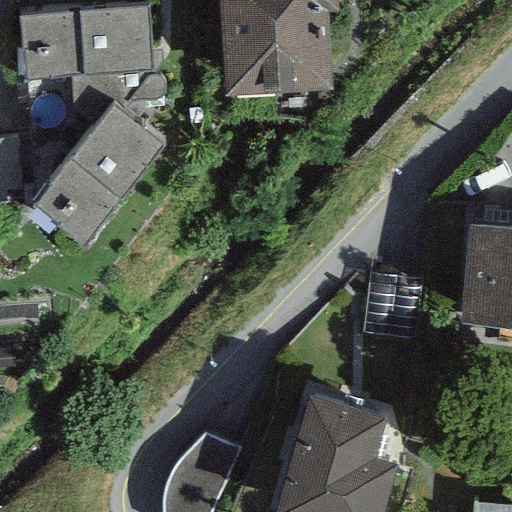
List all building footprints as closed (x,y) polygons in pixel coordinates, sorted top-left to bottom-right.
[(146,0),(95,0),(19,4),(22,67),(70,64),(115,62),(149,60),(146,0)] [(219,0),(225,79),(332,72),(327,0),(219,0)] [(115,62),(70,64),(75,139),(35,192),(83,234),(164,135),(118,97),(115,62)] [(34,136),(0,136),(0,187),(34,188),(34,136)] [(511,222),(462,218),(453,315),(511,319),(511,222)] [(386,405),(307,382),(270,506),(291,511),(379,511),(398,450),(375,443),(386,405)] [(190,423),(174,511),(224,511),(238,431),(190,423)] [(511,511),(511,498),(473,494),(470,511),(511,511)]
